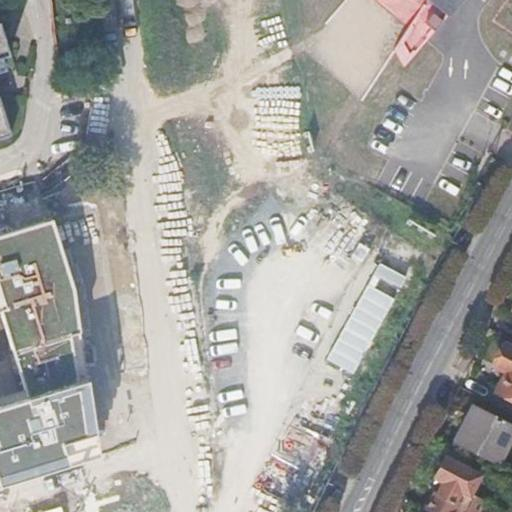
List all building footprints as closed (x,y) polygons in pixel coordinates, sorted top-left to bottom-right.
[(414,0),(426,8),(393,46),(404,65),(456,3),(458,0),(414,0)] [(299,166),(287,22),(242,26),(255,170),(299,166)] [(0,136),(13,132),(0,94),(0,92),(0,68),(5,66),(1,53),(9,51),(0,23),(0,136)] [(0,484),(97,454),(73,288),(51,218),(0,233),(0,311),(27,397),(0,405),(0,484)] [(328,357),(355,371),(407,274),(380,260),(328,357)] [(99,324),(116,409),(147,403),(131,318),(99,324)] [(511,349),(504,345),(493,366),(504,372),(494,391),(511,400),(511,349)] [(308,399),(335,412),(351,379),(324,366),(308,399)] [(472,406),(454,439),(497,461),(506,445),(511,448),(511,426),(501,421),(503,418),(500,417),(499,419),(472,406)] [(434,490),(424,509),(429,511),(477,511),(484,501),(469,493),(479,475),(478,475),(445,457),(436,476),(443,480),(437,491),(434,490)]
